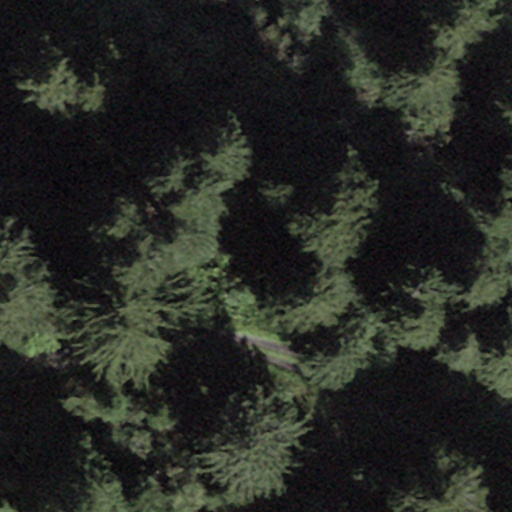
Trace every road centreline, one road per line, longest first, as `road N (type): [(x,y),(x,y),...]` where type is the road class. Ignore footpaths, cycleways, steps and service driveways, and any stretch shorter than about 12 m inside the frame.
road 1 (track): [(511,465),(404,425),(281,357),(201,335),(0,366)]
road 2 (track): [(392,0),(461,62),(511,138)]
